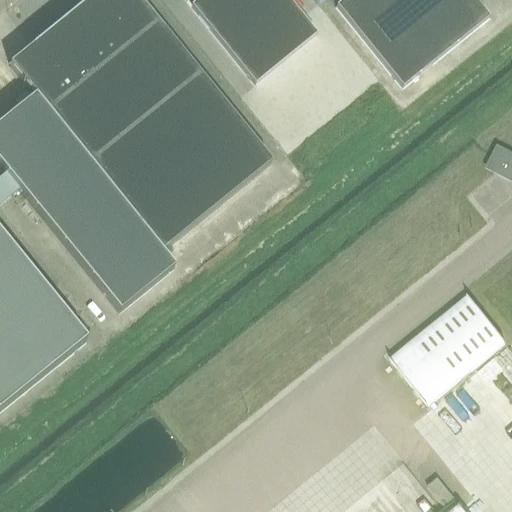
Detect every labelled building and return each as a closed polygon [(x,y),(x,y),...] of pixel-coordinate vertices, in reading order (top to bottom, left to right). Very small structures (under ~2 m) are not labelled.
[(93,0),(33,49),(9,69),(35,100),(33,101),(31,102),(21,111),(0,127),(0,169),(5,176),(18,192),(119,316),(174,271),(161,255),(270,167),(134,0),(93,0)] [(183,0),(255,87),(316,37),(286,0),(183,0)] [(473,0),(346,0),(335,9),(402,92),(490,21),(473,0)] [(511,157),(499,151),(489,170),(511,181),(511,157)] [(290,186),(272,200),(279,208),(297,195),(290,186)] [(0,414),(86,345),(0,239),(0,414)] [(390,362),(428,408),(506,345),(468,298),(390,362)] [(232,465),(252,449),(240,435),(220,451),(232,465)] [(196,468),(210,490),(232,476),(219,454),(196,468)] [(445,511),(456,502),(438,481),(428,489),(445,511)]
